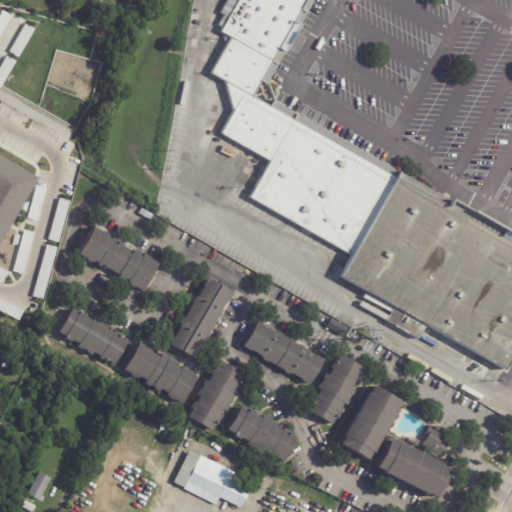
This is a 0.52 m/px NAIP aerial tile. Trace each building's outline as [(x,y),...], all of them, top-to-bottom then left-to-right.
[(315,0),(300,27),(297,25),(282,51),(284,52),(265,86),(270,100),(511,235),(511,351),(502,369),(426,326),(419,339),(388,322),(396,308),(339,277),(351,256),(247,198),(267,161),(217,133),(229,111),(219,80),(205,72),(224,37),(214,31),(219,22),(216,20),(219,14),(215,12),(221,0),(315,0)] [(0,31),(8,14),(0,10),(0,31)] [(19,57),(31,27),(22,23),(9,53),(19,57)] [(0,62),(0,88),(1,89),(13,60),(3,56),(0,62)] [(0,159),(0,232),(32,178),(0,159)] [(68,201),(58,198),(47,239),(57,242),(68,201)] [(139,208),(148,213),(145,219),(136,213),(139,208)] [(107,237),(110,239),(111,238),(118,242),(117,244),(130,251),(131,250),(139,254),(137,256),(140,258),(141,256),(157,265),(142,292),(116,277),(117,275),(103,267),(103,269),(78,254),(93,228),(108,236),(107,237)] [(33,233),(23,230),(12,271),(22,274),(33,233)] [(56,248),(45,245),(31,297),(42,299),(56,248)] [(212,322),(192,357),(168,343),(206,278),(230,292),(212,322)] [(0,311),(19,319),(23,310),(0,300),(0,311)] [(83,317),(90,321),(92,318),(106,326),(104,329),(111,333),(112,331),(120,336),(118,338),(125,342),(112,365),(106,361),(104,363),(96,358),(98,356),(91,353),(89,356),(75,347),(76,345),(69,341),(68,342),(61,338),(62,336),(55,332),(69,309),(75,313),(76,311),(84,315),(83,317)] [(256,323),(273,333),(273,332),(276,334),(276,333),(281,336),(280,336),(297,346),(297,345),(301,347),(301,348),(303,350),(313,356),(314,356),(322,360),(307,386),(299,381),(300,380),(241,347),(254,323),(256,323)] [(136,344),(144,348),(145,347),(150,350),(149,351),(151,352),(151,354),(158,358),(159,355),(164,358),(163,359),(169,362),(169,361),(174,363),(172,367),(179,371),(180,369),(183,370),(184,369),(188,372),(187,373),(195,377),(180,405),(165,396),(166,394),(159,390),(157,393),(142,385),(144,381),(138,378),(137,379),(122,371),(136,344)] [(328,424),(303,411),(312,396),(313,397),(317,390),(314,389),(323,374),(325,376),(329,369),(328,368),(332,361),(333,362),(337,355),(361,369),(357,375),(359,376),(355,383),(353,382),(349,389),(352,391),(349,395),(348,395),(345,400),(346,401),(343,405),(340,403),(336,410),(338,411),(334,419),(332,418),(328,424)] [(5,367),(7,359),(15,361),(12,370),(5,367)] [(231,392),(228,397),(231,399),(228,404),(227,403),(224,407),(227,409),(224,414),(220,411),(216,418),(217,419),(213,426),(212,425),(208,432),(185,419),(189,411),(187,410),(191,404),(192,405),(196,398),(194,396),(196,392),(197,392),(200,387),(199,386),(202,382),(204,383),(208,377),(207,376),(211,368),(213,369),(217,363),(242,377),(234,391),(232,390),(231,392)] [(96,397),(103,385),(114,392),(107,403),(96,397)] [(390,418),(369,453),(368,452),(363,460),(337,444),(342,436),(340,435),(365,393),(366,393),(371,386),(397,401),(393,409),(395,410),(390,418)] [(256,417),(260,420),(262,416),(276,425),(275,428),(281,432),(282,430),(289,435),(289,436),(295,440),(281,463),(274,459),(273,461),(266,457),(267,455),(260,451),(258,455),(245,446),(246,444),(239,440),(238,441),(231,437),(232,435),(225,430),(239,408),(246,412),(247,409),(254,414),(253,416),(256,417)] [(63,420),(68,422),(63,433),(57,430),(62,419),(63,420)] [(429,425),(443,433),(439,440),(447,444),(440,457),(420,446),(425,437),(423,435),(429,425)] [(85,435),(79,450),(67,445),(72,432),(77,434),(78,432),(85,435)] [(442,468),(447,471),(433,500),(425,495),(424,497),(372,470),(387,441),(395,445),(396,444),(439,466),(439,467),(442,468)] [(86,451),(88,452),(84,462),(77,459),(81,449),(86,451)] [(224,501),(218,498),(214,505),(171,483),(188,451),(199,457),(200,455),(253,483),(239,509),(224,501)] [(49,477),(37,500),(25,493),(37,471),(49,477)] [(0,494),(9,498),(6,506),(0,502),(0,494)] [(35,506),(32,511),(30,511),(21,507),(25,500),(35,506)]
